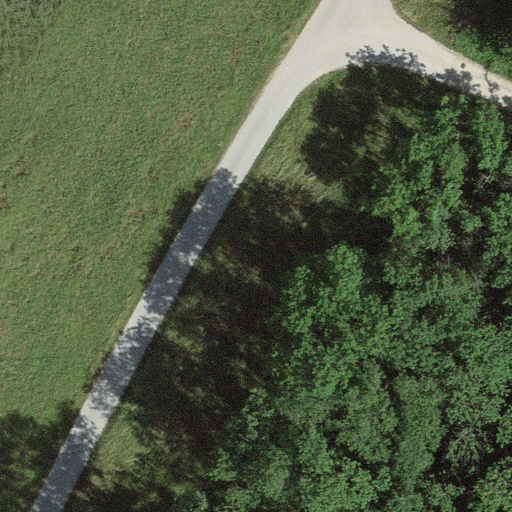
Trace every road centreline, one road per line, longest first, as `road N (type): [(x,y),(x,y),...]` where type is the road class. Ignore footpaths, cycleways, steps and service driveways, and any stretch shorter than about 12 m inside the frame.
road 1 (track): [(47,511),(183,246),(345,0)]
road 2 (track): [(343,4),(511,93)]
